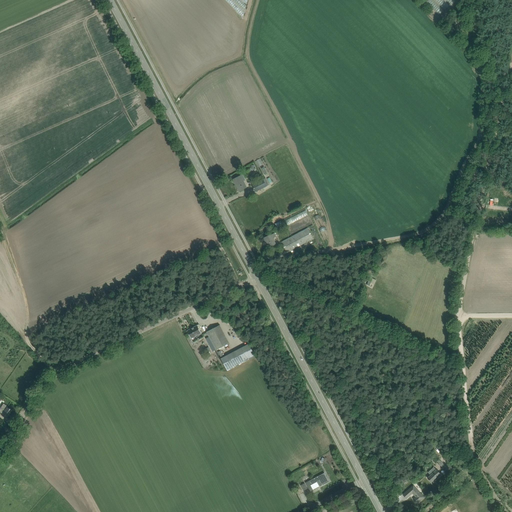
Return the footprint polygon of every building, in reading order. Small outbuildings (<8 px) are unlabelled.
[(450,15),(455,21),(462,16),(457,10),(453,13),(450,15)] [(449,22),(447,24),(453,31),(456,29),(449,22)] [(302,141),(305,138),(294,126),(291,128),(302,141)] [(302,160),(319,176),(323,173),(305,156),(302,160)] [(276,165),(272,167),(275,174),(280,171),(276,165)] [(240,191),(245,188),(246,187),(243,180),(244,179),(242,175),(238,177),(233,179),(236,185),(237,185),(240,191)] [(255,192),(270,185),(266,178),(264,178),(252,184),(255,192)] [(328,221),(324,219),(321,208),(318,206),(317,208),(312,209),(313,214),(314,215),(315,217),(319,216),(317,220),(319,228),(324,231),(324,232),(325,231),(324,227),(330,231),(328,221)] [(289,227),(310,216),(307,211),(287,221),(289,227)] [(313,239),(308,228),(281,242),(286,253),(313,239)] [(269,247),(274,245),(275,244),(276,243),(273,237),(276,236),(274,233),(268,236),(264,238),(266,242),(267,241),(269,247)] [(191,338),(201,333),(197,325),(187,331),(191,338)] [(229,343),(222,329),(220,325),(207,332),(209,336),(216,350),(229,343)] [(254,357),(255,356),(249,344),(221,359),(227,371),(244,362),(254,357)] [(8,406),(3,403),(0,408),(0,412),(7,417),(12,410),(7,407),(8,406)] [(439,459),(437,461),(443,468),(446,466),(439,459)] [(441,474),(436,469),(427,478),(431,482),(435,479),(436,480),(441,474)] [(329,481),(324,473),(306,483),(310,491),(329,481)] [(424,497),(421,493),(414,485),(407,491),(403,494),(406,498),(412,493),(416,497),(413,499),(417,503),(424,497)]
